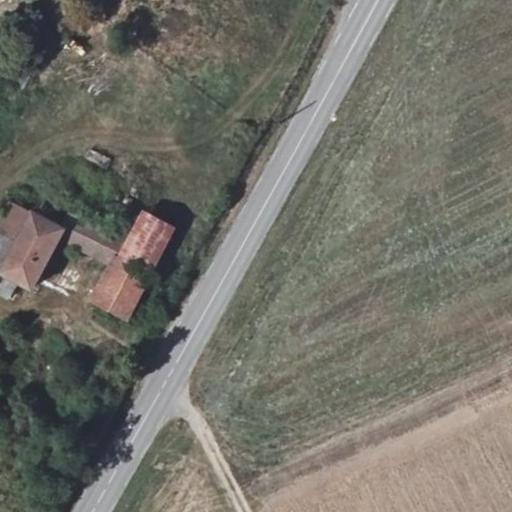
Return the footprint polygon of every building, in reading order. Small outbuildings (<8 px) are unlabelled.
[(8,211),(0,228),(0,246),(13,253),(30,221),(8,211)] [(144,216),(129,244),(117,265),(147,281),(174,233),(144,216)] [(0,277),(0,302),(8,307),(19,291),(29,297),(59,244),(73,253),(79,245),(117,265),(129,244),(68,220),(59,234),(30,221),(13,253),(0,277)] [(0,246),(0,277),(13,253),(0,246)] [(117,265),(93,307),(124,324),(147,281),(117,265)]
